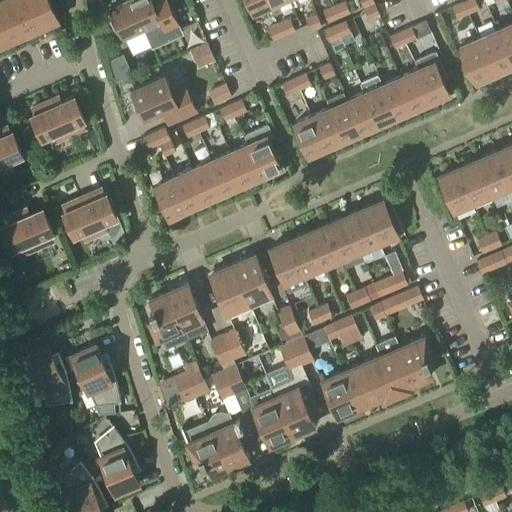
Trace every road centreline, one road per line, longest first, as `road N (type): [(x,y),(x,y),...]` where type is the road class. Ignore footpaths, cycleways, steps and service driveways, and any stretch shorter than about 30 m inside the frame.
road 1 (residential): [(225,511),(511,389)]
road 2 (residential): [(176,511),(111,274),(144,256)]
road 3 (residential): [(144,256),(87,58)]
road 4 (residential): [(144,256),(262,209)]
